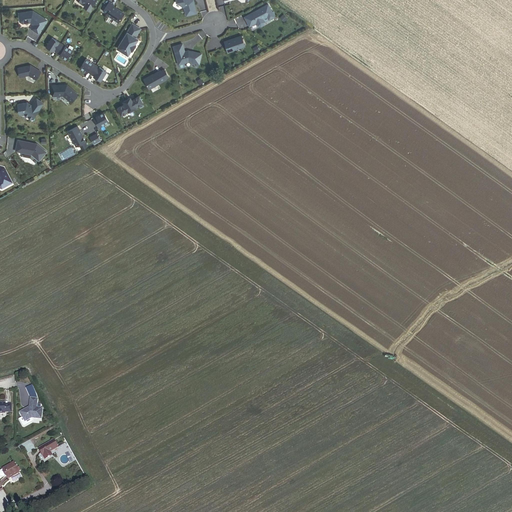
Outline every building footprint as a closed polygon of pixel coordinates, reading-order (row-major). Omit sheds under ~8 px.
[(84,7),(90,11),(96,0),(77,0),(85,5),(84,7)] [(178,0),(177,3),(184,8),(187,16),(197,14),(194,1),(192,0),(178,0)] [(118,23),(124,14),(113,6),(113,5),(109,2),(103,11),(107,14),(106,15),(118,23)] [(256,23),(258,26),(261,27),(266,24),(263,20),(267,17),(269,20),(275,17),(268,5),(245,18),(249,27),(256,23)] [(39,34),(47,20),(33,11),(19,13),(20,22),(23,23),(31,23),(35,25),(32,29),(39,34)] [(132,51),(136,45),(135,44),(138,40),(136,38),(141,29),(133,24),(118,49),(129,55),(132,51)] [(245,47),(241,36),(225,42),(227,47),(229,47),(230,52),(245,47)] [(53,39),(47,46),(68,62),(73,52),(53,39)] [(201,54),(188,51),(184,52),(182,45),(173,47),(179,65),(188,62),(199,65),(201,54)] [(87,60),(81,69),(101,82),(106,73),(87,60)] [(19,68),(22,78),(31,76),(36,80),(39,78),(42,73),(32,66),(19,68)] [(144,80),(149,89),(165,80),(168,78),(164,70),(161,72),(160,71),(144,80)] [(53,96),(63,96),(71,103),(78,95),(67,85),(52,86),(53,96)] [(139,96),(117,108),(123,115),(144,106),(139,96)] [(25,114),(32,119),(44,103),(37,99),(32,106),(27,103),(18,104),(20,113),(21,114),(25,114)] [(99,116),(93,120),(97,128),(108,122),(103,113),(99,115),(99,116)] [(67,132),(75,147),(84,142),(76,127),(67,132)] [(97,134),(91,138),(95,145),(100,140),(97,134)] [(18,141),(17,151),(33,156),(41,162),(46,153),(38,145),(18,141)] [(0,168),(0,190),(1,190),(11,185),(4,171),(1,170),(1,169),(0,168)] [(31,398),(30,407),(20,412),(23,417),(19,419),(23,425),(25,426),(33,421),(33,420),(32,418),(41,419),(42,408),(41,408),(41,405),(37,404),(37,399),(31,398)] [(11,412),(11,404),(5,404),(5,403),(0,403),(0,413),(5,413),(5,412),(11,412)] [(53,457),(51,452),(58,449),(54,442),(39,450),(45,461),(53,457)] [(9,478),(20,472),(16,463),(4,469),(9,478)]
